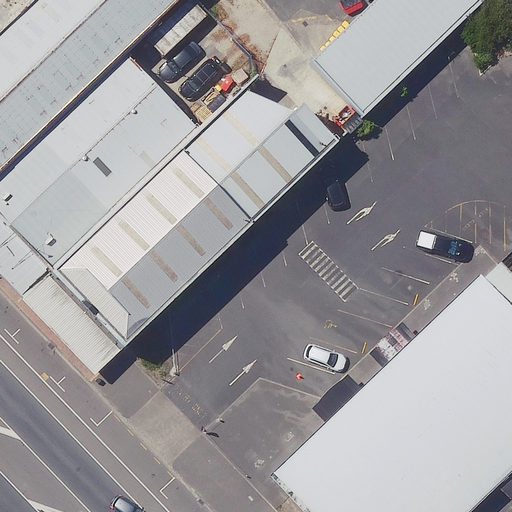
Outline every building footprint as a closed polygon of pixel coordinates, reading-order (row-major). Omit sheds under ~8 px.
[(28,0),(20,8),(0,27),(0,167),(178,0),(28,0)] [(0,0),(0,27),(20,8),(12,0),(0,0)] [(383,0),(317,62),(364,112),(485,0),(383,0)] [(151,26),(0,167),(0,239),(40,282),(227,107),(151,26)] [(267,70),(40,282),(107,353),(334,141),(267,70)] [(461,511),(511,464),(511,309),(484,280),(257,492),(275,511),(461,511)]
